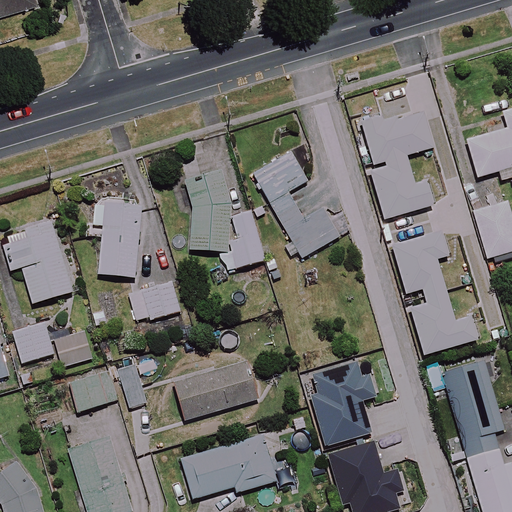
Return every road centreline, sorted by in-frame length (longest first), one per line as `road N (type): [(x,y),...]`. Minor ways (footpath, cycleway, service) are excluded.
road 1 (primary): [(126,94),(438,1)]
road 2 (primary): [(0,132),(126,94)]
